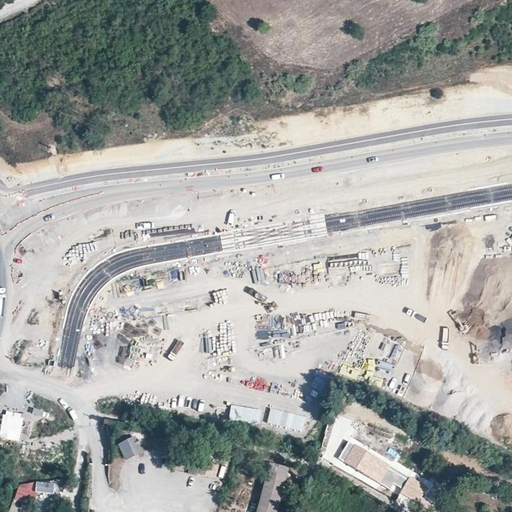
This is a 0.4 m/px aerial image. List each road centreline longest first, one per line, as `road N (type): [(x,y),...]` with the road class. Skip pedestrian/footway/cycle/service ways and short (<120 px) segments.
road 1 (secondary): [(101,196),(268,180),(511,140)]
road 2 (unclassified): [(87,414),(324,464),(403,511)]
